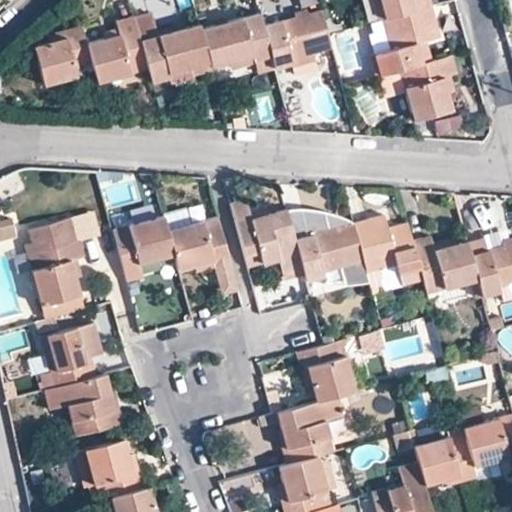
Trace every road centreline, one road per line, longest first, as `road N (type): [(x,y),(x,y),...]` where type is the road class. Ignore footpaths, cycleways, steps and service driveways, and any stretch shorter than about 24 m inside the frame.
road 1 (residential): [(0,142),(511,174)]
road 2 (residential): [(175,422),(239,398),(232,345),(212,337),(157,354),(154,364)]
road 3 (residential): [(479,0),(511,130)]
